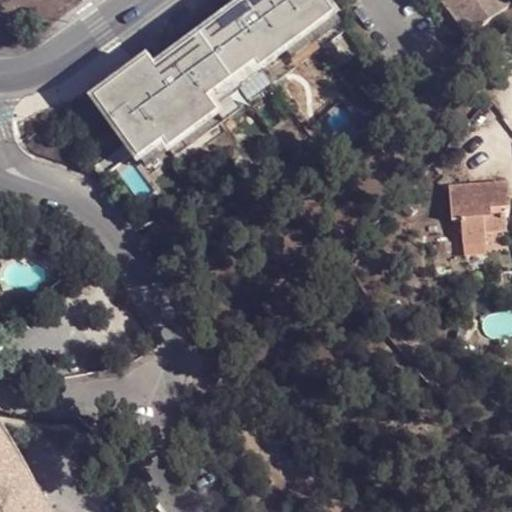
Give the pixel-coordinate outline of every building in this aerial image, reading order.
[(176,83),(124,126),(158,167),(180,149),(184,154),(229,117),(225,112),(268,77),(272,83),(295,65),(317,47),(313,42),(335,24),(315,0),(278,0),(247,25),(176,83)] [(256,0),(239,14),(247,25),(278,0),(256,0)] [(426,0),(465,51),(505,16),(492,0),(426,0)] [(345,37),(335,24),(313,42),(317,47),(295,65),(302,73),(345,37)] [(115,115),(124,126),(176,83),(168,72),(115,115)] [(272,83),(268,77),(225,112),(229,117),(184,154),(180,149),(158,167),(169,180),(201,152),(208,160),(231,141),(225,133),(235,124),(232,120),(275,86),(272,83)] [(505,196),(445,198),(448,234),(456,234),(458,263),(480,260),(479,249),(502,247),(500,230),(497,229),(488,231),(487,220),(497,220),(507,219),(505,196)] [(488,231),(497,229),(497,220),(487,220),(488,231)] [(480,260),(458,263),(459,273),(482,271),(480,260)] [(0,511),(47,511),(0,441),(0,511)]
